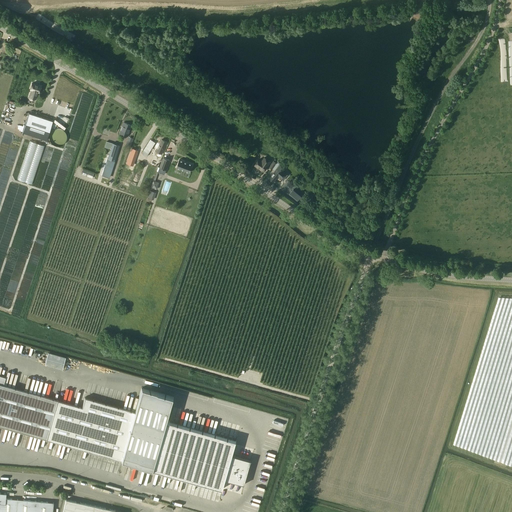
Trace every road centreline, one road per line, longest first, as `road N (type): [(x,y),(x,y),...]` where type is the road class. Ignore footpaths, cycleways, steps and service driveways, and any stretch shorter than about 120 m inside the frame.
road 1 (unclassified): [(371,254),(0,27)]
road 2 (track): [(371,254),(417,141),(488,17),(487,0)]
road 3 (unclassified): [(281,511),(371,254)]
road 4 (unclassified): [(149,511),(95,491),(0,474)]
road 5 (unknown): [(241,511),(263,436),(251,418),(202,401)]
road 6 (unclassified): [(511,280),(422,270),(371,254)]
